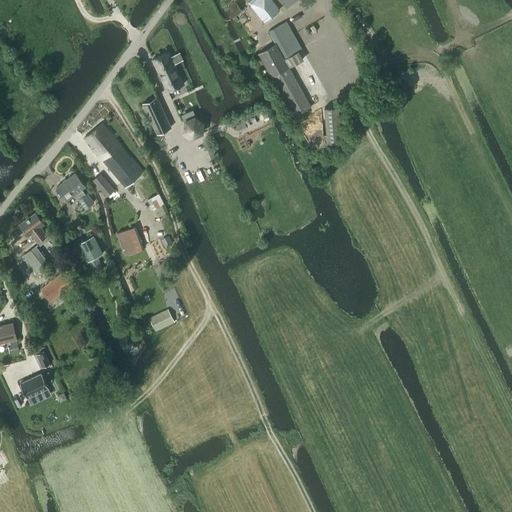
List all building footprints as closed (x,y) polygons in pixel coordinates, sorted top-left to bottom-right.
[(249,0),(250,0),(247,2),(263,22),(279,9),(272,0),(249,0)] [(227,12),(232,18),(242,10),(237,4),(227,12)] [(268,31),(274,44),(257,53),(293,117),(311,106),(289,67),(303,59),(299,51),(302,49),(286,21),(268,31)] [(168,52),(152,59),(167,91),(183,84),(174,64),(181,60),(178,53),(171,57),(168,52)] [(156,98),(143,104),(157,133),(158,132),(170,127),(156,98)] [(184,131),(192,137),(202,133),(203,123),(194,117),(185,121),(184,131)] [(84,138),(125,188),(143,173),(103,123),(84,138)] [(82,189),(85,187),(75,173),(56,187),(67,201),(74,195),(85,209),(93,204),(82,189)] [(93,180),(107,196),(114,190),(100,174),(93,180)] [(158,193),(147,199),(153,209),(163,204),(158,193)] [(49,236),(46,232),(42,226),(44,224),(35,212),(18,224),(28,236),(30,234),(38,245),(49,236)] [(144,248),(135,226),(116,233),(125,256),(144,248)] [(86,262),(96,256),(102,253),(93,235),(77,244),(86,262)] [(38,277),(51,266),(36,245),(23,256),(38,277)] [(65,269),(40,289),(50,302),(75,281),(65,269)] [(174,322),(167,309),(149,318),(156,331),(174,322)] [(0,325),(0,343),(9,342),(10,345),(17,343),(12,322),(0,325)] [(44,350),(36,354),(42,367),(50,364),(44,350)] [(41,373),(20,383),(26,398),(48,387),(46,383),(52,380),(48,371),(42,374),(41,373)] [(63,393),(57,395),(60,401),(66,399),(64,392),(63,393)]
